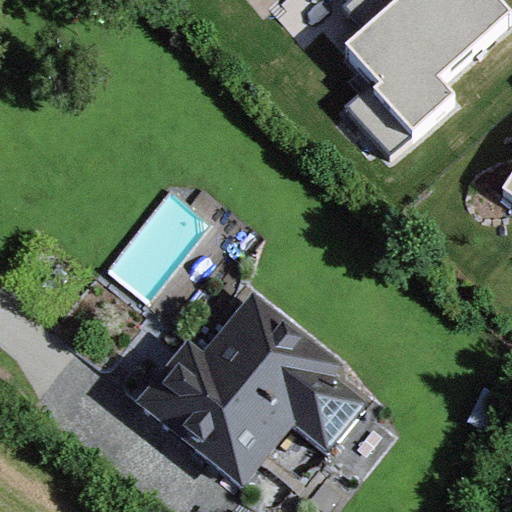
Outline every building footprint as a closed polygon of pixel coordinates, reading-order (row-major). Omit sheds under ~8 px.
[(509,27),(485,0),(408,0),(344,55),(374,90),(346,113),(391,166),(459,108),(440,86),(509,27)] [(194,388),(177,375),(149,411),(244,485),(256,470),(294,421),(329,376),(335,369),(257,308),(209,368),(194,388)] [(184,366),(177,375),(194,388),(209,368),(193,355),(184,366)] [(294,421),(303,429),(333,452),(368,407),(329,376),(294,421)] [(294,421),(256,470),(265,477),(303,429),(294,421)]
